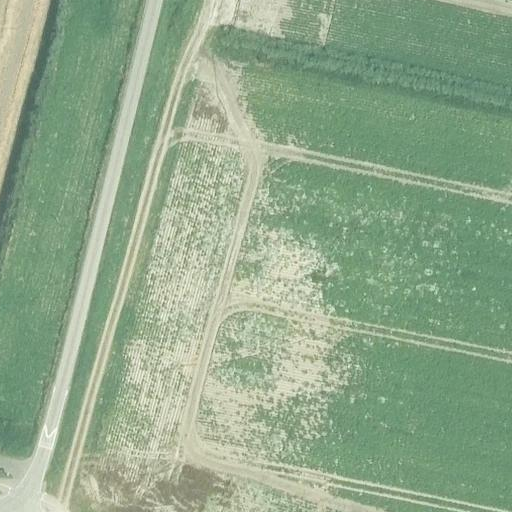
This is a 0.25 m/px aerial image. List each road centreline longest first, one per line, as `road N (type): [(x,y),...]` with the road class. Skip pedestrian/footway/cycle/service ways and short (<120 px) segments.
road 1 (tertiary): [(22,511),(155,0)]
road 2 (track): [(50,511),(61,506),(195,15)]
